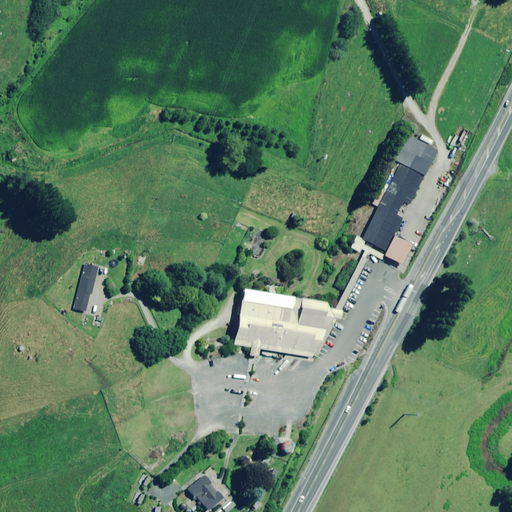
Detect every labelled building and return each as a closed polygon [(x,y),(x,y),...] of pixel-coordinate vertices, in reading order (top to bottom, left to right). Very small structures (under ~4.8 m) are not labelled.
[(397,163),(358,238),(383,251),(391,234),(400,218),(394,215),(402,200),(409,203),(437,149),(406,133),(399,146),(396,144),(388,158),(397,163)] [(410,243),(391,234),(383,251),(381,254),(399,264),(410,243)] [(96,268),(83,264),(72,309),(84,312),(88,294),(90,295),(96,268)] [(325,301),(239,288),(231,344),(310,356),(330,316),(325,301)] [(284,440),(283,440),(282,440),(281,440),(280,441),(279,442),(278,443),(278,444),(277,445),(277,446),(277,448),(277,449),(277,450),(278,451),(279,452),(280,453),(281,454),(282,455),(283,455),(285,455),(286,455),(287,454),(288,454),(289,453),(290,452),(291,451),(292,449),(292,448),(292,447),(292,446),(291,444),(291,443),(290,442),(289,441),(288,441),(286,440),(285,440),(284,440)] [(214,490),(200,472),(193,478),(195,481),(185,488),(194,500),(196,498),(206,511),(222,499),(215,490),(214,490)]
